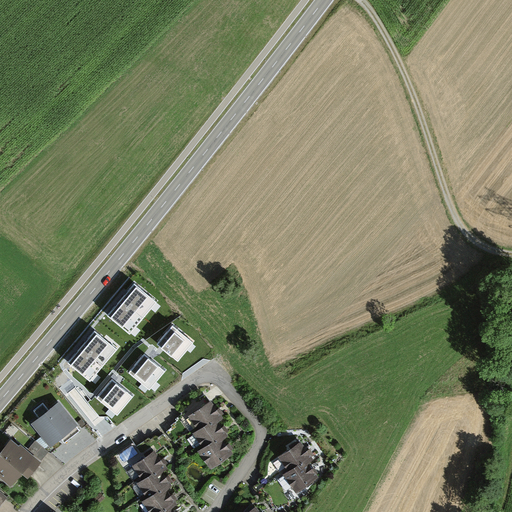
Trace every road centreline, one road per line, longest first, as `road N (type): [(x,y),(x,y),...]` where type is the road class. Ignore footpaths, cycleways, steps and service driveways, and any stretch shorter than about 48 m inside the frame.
road 1 (tertiary): [(323,0),(0,402)]
road 2 (residential): [(26,511),(59,478),(206,376),(220,380),(261,432),(212,511)]
road 3 (track): [(360,0),(407,77),(461,226),(485,250),(511,257)]
